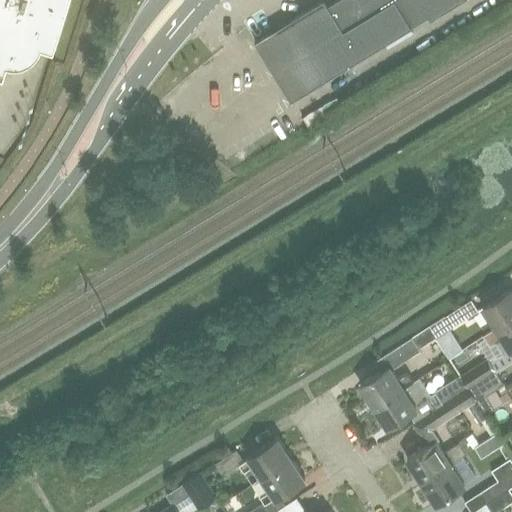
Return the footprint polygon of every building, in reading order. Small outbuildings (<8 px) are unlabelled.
[(0,0),(0,74),(3,76),(7,63),(12,64),(17,64),(19,64),(24,63),(29,61),(33,58),(36,55),(39,51),(42,46),(53,49),(68,0),(0,0)] [(325,0),(320,0),(254,40),(290,99),(325,79),(428,16),(453,0),(336,0),(328,5),(325,0)] [(511,287),(484,305),(497,326),(484,334),(485,335),(511,317),(511,287)] [(445,315),(429,325),(436,337),(448,329),(479,309),(472,299),(446,315),(445,315)] [(511,317),(485,335),(491,345),(497,341),(505,353),(511,348),(511,317)] [(429,325),(413,335),(420,347),(436,337),(429,325)] [(414,380),(408,371),(398,377),(392,367),(421,348),(420,347),(413,335),(375,359),(376,361),(378,359),(384,368),(360,383),(375,405),(414,380)] [(489,358),(462,375),(469,386),(494,370),(495,369),(489,358)] [(494,370),(469,386),(476,397),(485,411),(494,406),(484,392),(501,381),(495,371),(494,370)] [(436,390),(444,402),(469,386),(462,375),(436,390)] [(417,407),(416,405),(431,395),(419,376),(414,380),(375,405),(388,426),(417,407)] [(444,450),(437,439),(439,437),(432,425),(476,397),(469,386),(444,402),(414,421),(428,444),(408,457),(422,479),(466,451),(459,441),(444,450)] [(254,464),(262,476),(292,457),(278,435),(248,454),(248,455),(243,458),(236,448),(213,463),(220,474),(239,462),(244,470),(254,464)] [(465,483),(458,472),(469,465),(462,454),(466,452),(466,451),(422,479),(436,502),(465,483)] [(276,497),(305,478),(292,457),(262,476),(270,488),(260,494),(263,500),(245,511),(269,511),(276,508),(271,499),(275,496),(276,497)] [(511,459),(510,457),(491,469),(498,479),(505,474),(511,483),(511,459)] [(216,495),(201,471),(170,490),(177,501),(191,493),(199,505),(216,495)] [(489,500),(509,487),(511,484),(511,483),(505,474),(498,479),(482,489),(489,500)] [(493,511),(511,500),(511,491),(509,487),(489,500),(485,502),(491,511),(493,511)] [(178,511),(173,503),(158,511),(178,511)]
